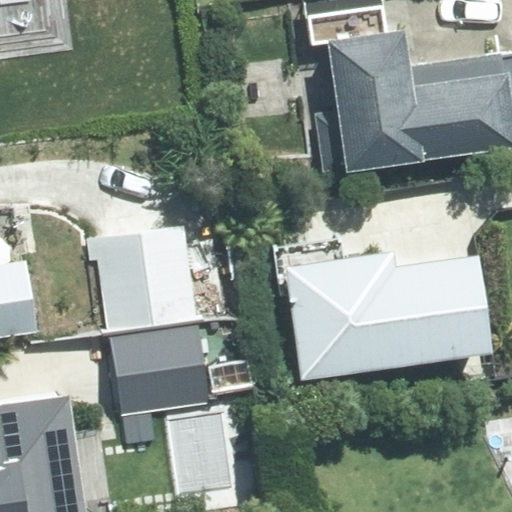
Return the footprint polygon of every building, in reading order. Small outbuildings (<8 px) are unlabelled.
[(511,48),(389,65),(385,33),(311,42),(332,171),(511,147),(511,48)] [(51,74),(0,74),(0,125),(52,125),(51,74)] [(206,115),(202,76),(156,79),(159,119),(206,115)] [(175,226),(83,239),(97,331),(189,317),(175,226)] [(458,255),(376,267),(374,253),(268,269),(285,381),(473,354),(458,255)] [(17,256),(0,258),(0,337),(28,334),(17,256)] [(188,326),(103,340),(116,417),(201,403),(188,326)] [(0,511),(25,511),(18,470),(0,473),(0,511)]
